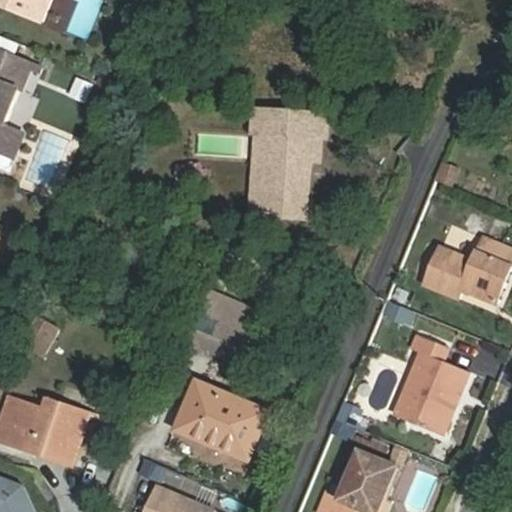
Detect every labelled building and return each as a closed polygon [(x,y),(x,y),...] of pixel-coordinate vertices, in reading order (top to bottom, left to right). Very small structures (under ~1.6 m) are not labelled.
[(3,0),(1,6),(46,24),(56,0),(3,0)] [(35,65),(0,50),(0,150),(1,151),(11,128),(5,126),(20,91),(23,92),(35,65)] [(338,114),(262,109),(253,218),(312,222),(316,162),(317,138),(327,139),(336,139),(338,114)] [(22,133),(11,128),(1,151),(13,156),(22,133)] [(316,162),(325,163),(327,139),(317,138),(316,162)] [(0,150),(0,164),(9,168),(14,166),(17,158),(13,156),(1,151),(0,150)] [(504,298),(511,279),(511,244),(488,235),(480,258),(444,245),(429,282),(465,296),(469,286),(504,298)] [(257,329),(267,309),(218,289),(210,309),(245,324),(257,329)] [(194,346),(229,362),(245,324),(210,309),(194,346)] [(49,352),(64,324),(41,312),(27,339),(49,352)] [(245,324),(229,362),(240,367),(257,329),(245,324)] [(460,385),(470,388),(476,371),(448,360),(452,345),(426,334),(420,349),(430,354),(411,401),(429,408),(423,423),(451,434),(465,399),(456,396),(460,385)] [(256,464),(277,411),(200,380),(178,433),(256,464)] [(465,399),(470,388),(460,385),(456,396),(465,399)] [(0,428),(0,442),(32,455),(37,444),(70,455),(79,431),(85,434),(92,411),(56,400),(53,408),(11,395),(0,428)] [(405,415),(423,423),(429,408),(411,401),(405,415)] [(359,431),(365,410),(345,404),(338,424),(359,431)] [(37,444),(32,455),(73,471),(85,434),(79,431),(70,455),(37,444)] [(385,511),(390,499),(404,467),(370,454),(355,490),(342,485),(332,511),(385,511)] [(36,511),(24,484),(0,474),(0,511),(36,511)] [(222,511),(223,510),(163,485),(151,511),(222,511)] [(396,511),(400,503),(390,499),(385,511),(396,511)]
